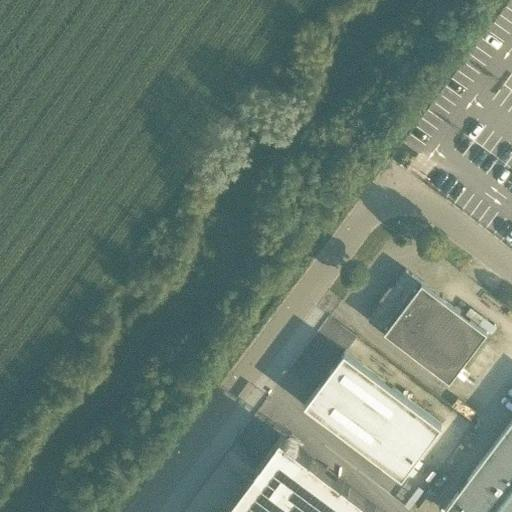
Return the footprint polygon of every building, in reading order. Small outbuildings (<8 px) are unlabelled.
[(339,184),(333,192),(341,199),(347,191),(339,184)] [(368,319),(449,380),(487,331),(406,269),(368,319)] [(344,351),(317,387),(305,403),(402,477),(414,461),(441,424),(377,376),(344,351)] [(511,511),(511,419),(444,510),(447,511),(511,511)] [(382,511),(280,435),(256,468),(222,511),(382,511)] [(440,470),(411,508),(416,511),(419,511),(439,486),(440,487),(448,476),(440,470)]
